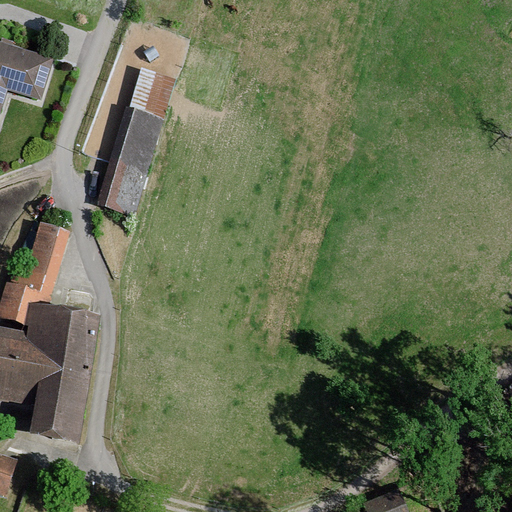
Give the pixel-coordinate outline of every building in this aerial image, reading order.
[(0,48),(0,87),(39,99),(50,63),(0,48)] [(171,89),(144,80),(105,209),(133,217),(171,89)] [(16,277),(3,318),(30,326),(35,310),(44,312),(47,301),(46,300),(65,236),(43,229),(28,276),(23,274),(16,277)] [(43,318),(44,312),(35,310),(30,326),(39,329),(35,356),(23,354),(23,348),(0,344),(0,391),(58,399),(51,439),(77,443),(97,327),(43,318)] [(0,465),(0,494),(6,497),(14,470),(0,465)] [(370,511),(402,511),(397,498),(369,510),(370,511)]
